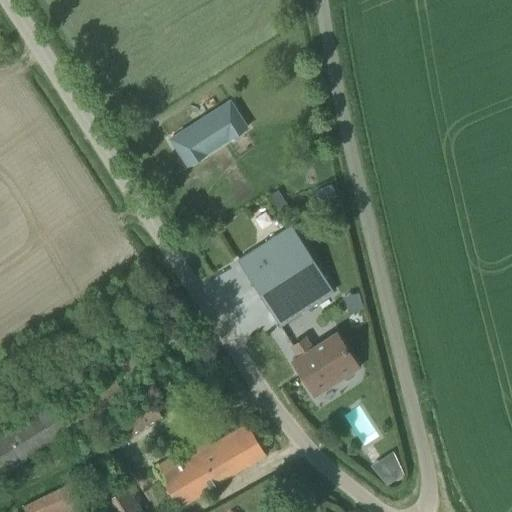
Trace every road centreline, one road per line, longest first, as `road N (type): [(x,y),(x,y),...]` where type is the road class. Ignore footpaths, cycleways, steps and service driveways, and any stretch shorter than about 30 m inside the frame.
road 1 (unclassified): [(382,511),(306,447),(169,271),(0,9)]
road 2 (unclassified): [(421,511),(419,438),(324,0)]
